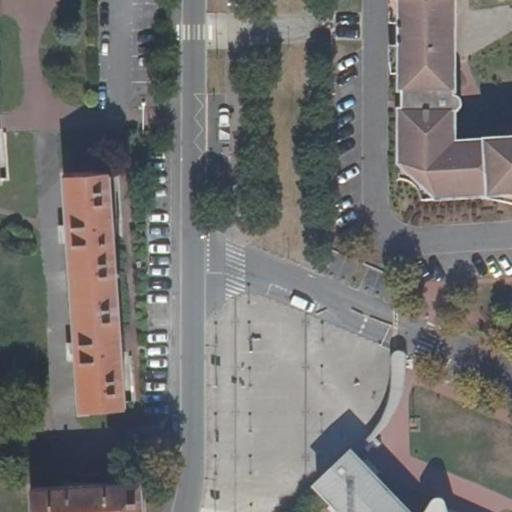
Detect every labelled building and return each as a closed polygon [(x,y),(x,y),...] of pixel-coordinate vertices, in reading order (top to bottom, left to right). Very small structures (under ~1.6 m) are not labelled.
[(468,61),(467,0),(415,0),(414,60),(468,61)] [(511,138),(469,140),(468,114),(474,107),(475,102),(474,98),(470,94),(468,61),(414,60),(414,86),(417,89),(416,101),(414,104),(412,178),(422,179),(427,185),(432,193),(437,197),(446,197),(498,196),(501,191),(511,191),(511,138)] [(64,176),(79,413),(125,409),(109,173),(64,176)] [(339,459),(303,493),(320,511),(431,511),(431,510),(429,508),(426,506),(422,506),(419,507),(415,511),(389,511),(357,479),(353,483),(345,474),(347,471),(347,469),(339,459)] [(142,511),(141,483),(30,490),(31,511),(142,511)]
